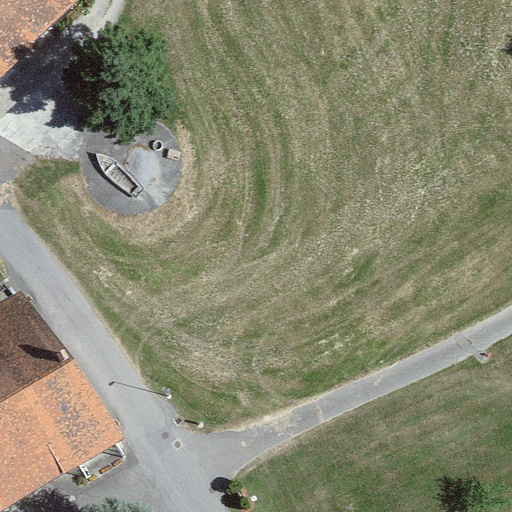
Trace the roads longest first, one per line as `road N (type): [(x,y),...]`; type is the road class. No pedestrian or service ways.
road 1 (track): [(511,314),(432,359),(179,469)]
road 2 (residential): [(0,243),(62,300),(209,511)]
